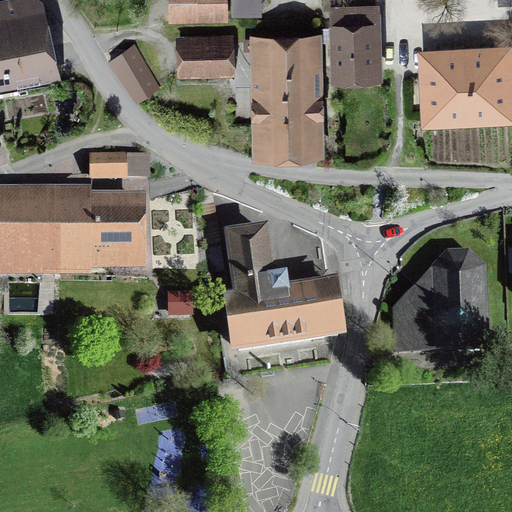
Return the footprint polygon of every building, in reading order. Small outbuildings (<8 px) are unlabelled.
[(0,75),(51,67),(34,0),(31,0),(0,5),(0,75)] [(226,0),(170,0),(171,16),(226,15),(226,0)] [(323,32),(324,41),(335,40),(336,72),(373,71),(373,50),(372,4),(373,4),(372,0),(333,0),(334,32),(323,32)] [(310,41),(257,42),(257,48),(263,48),(264,91),(265,146),(274,146),(311,145),(310,41)] [(227,42),(183,43),(184,67),(185,76),(228,75),(227,42)] [(159,87),(134,46),(126,51),(126,52),(110,63),(137,102),(159,87)] [(461,49),(423,51),(426,117),(510,113),(507,47),(461,49)] [(140,157),(91,157),(91,177),(141,176),(140,157)] [(138,207),(0,206),(0,270),(66,271),(66,259),(138,260),(138,207)] [(265,232),(229,237),(239,300),(231,301),(238,350),(338,336),(330,287),(293,292),(288,293),(286,278),(272,280),(265,232)] [(396,315),(397,351),(405,351),(406,350),(466,348),(466,349),(467,349),(468,350),(469,350),(470,351),(485,350),(482,269),(467,257),(449,257),(396,315)] [(195,312),(195,286),(174,286),(175,312),(195,312)]
